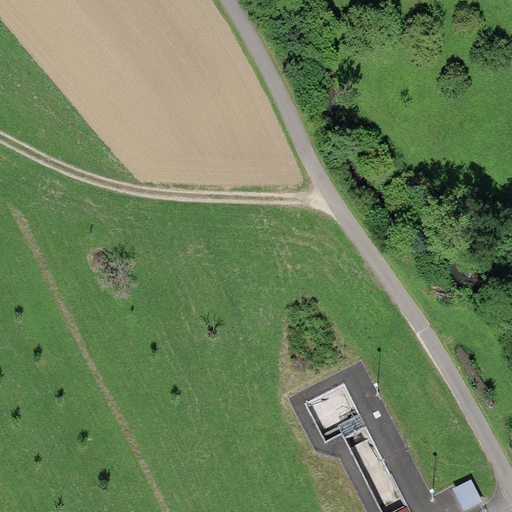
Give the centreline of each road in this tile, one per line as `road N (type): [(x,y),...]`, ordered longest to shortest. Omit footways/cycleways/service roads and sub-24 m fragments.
road 1 (track): [(227,0),(327,195),(417,319),(511,487)]
road 2 (track): [(0,139),(70,175),(117,188),(182,198),(327,195)]
